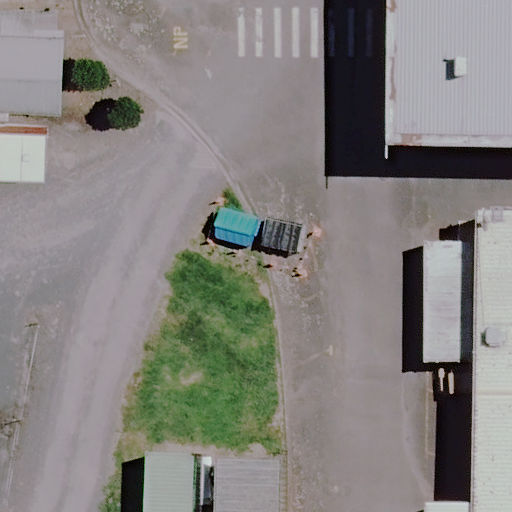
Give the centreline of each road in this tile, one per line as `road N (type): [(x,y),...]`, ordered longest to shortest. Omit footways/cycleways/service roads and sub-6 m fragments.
road 1 (unknown): [(374,115),(125,382)]
road 2 (unknown): [(125,382),(43,511)]
road 3 (unknown): [(125,382),(0,301)]
